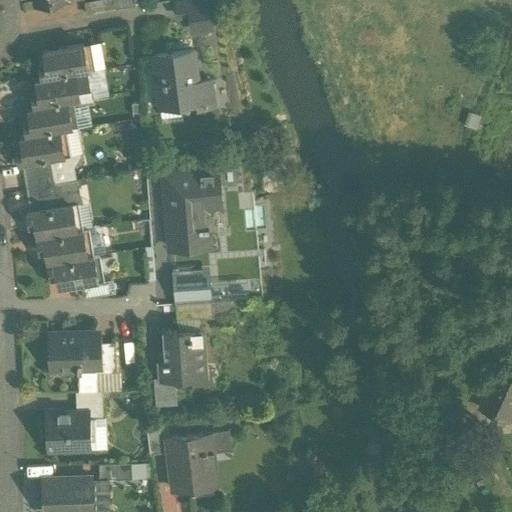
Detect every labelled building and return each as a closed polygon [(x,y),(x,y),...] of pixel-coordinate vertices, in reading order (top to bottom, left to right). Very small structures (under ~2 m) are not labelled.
[(107,0),(103,0),(84,3),(86,14),(109,10),(107,0)] [(113,0),(115,9),(135,6),(133,0),(113,0)] [(204,0),(176,0),(179,16),(191,14),(192,24),(198,23),(199,29),(209,27),(204,0)] [(83,43),(43,50),(45,62),(41,62),(39,62),(42,78),(88,70),(83,43)] [(193,48),(153,53),(156,74),(162,73),(166,106),(181,104),(197,102),(200,102),(197,80),(193,48)] [(42,78),(35,79),(37,90),(33,91),(31,91),(34,107),(68,101),(93,96),(88,70),(42,78)] [(166,106),(162,73),(156,74),(162,120),(183,117),(181,104),(166,106)] [(210,79),(197,80),(200,102),(197,102),(198,106),(214,104),(210,79)] [(34,107),(27,108),(29,119),(25,120),(25,119),(23,120),(26,135),(60,130),(72,127),(68,101),(34,107)] [(26,135),(19,137),(21,148),(17,149),(17,148),(16,148),(18,164),(22,164),(50,159),(64,156),(60,130),(26,135)] [(50,159),(22,164),(24,175),(52,170),(50,159)] [(209,169),(165,172),(165,175),(168,175),(169,188),(173,188),(175,200),(171,201),(169,204),(168,207),(171,243),(193,241),(192,228),(207,227),(208,227),(208,224),(206,224),(204,206),(216,205),(214,186),(210,187),(209,169)] [(52,170),(24,175),(26,187),(54,182),(52,170)] [(31,210),(27,211),(29,227),(31,227),(31,226),(35,225),(37,237),(77,230),(73,205),(82,203),(77,179),(54,183),(56,194),(58,206),(31,210)] [(54,182),(26,187),(29,199),(56,194),(54,183),(54,182)] [(56,194),(29,199),(31,210),(58,206),(56,194)] [(216,205),(204,206),(206,224),(208,224),(208,227),(207,227),(207,232),(226,231),(223,205),(216,205)] [(101,226),(83,229),(88,255),(94,254),(105,253),(101,226)] [(192,228),(193,241),(208,240),(207,232),(207,227),(192,228)] [(77,230),(37,237),(40,252),(41,252),(46,251),(48,262),(88,255),(83,229),(77,230)] [(88,255),(48,262),(50,278),(52,278),(52,277),(56,276),(58,288),(81,284),(98,281),(94,254),(88,255)] [(172,269),(174,285),(210,282),(209,266),(172,269)] [(113,278),(98,281),(81,284),(83,298),(116,293),(113,278)] [(210,282),(212,299),(249,296),(248,279),(210,282)] [(210,282),(174,285),(175,302),(212,299),(210,282)] [(212,299),(175,302),(176,319),(213,316),(212,299)] [(202,328),(166,331),(168,360),(160,361),(161,376),(161,378),(174,377),(192,376),(192,370),(205,369),(205,368),(202,328)] [(94,333),(57,334),(57,332),(48,333),(50,368),(78,367),(78,372),(82,373),(82,362),(95,362),(94,342),(96,342),(95,330),(94,330),(94,333)] [(96,342),(94,342),(95,362),(95,373),(115,372),(114,341),(96,342)] [(214,367),(205,368),(205,369),(192,370),(192,376),(193,384),(215,383),(214,367)] [(511,417),(511,381),(496,375),(484,407),(511,418),(511,417)] [(174,377),(161,378),(161,376),(154,377),(156,403),(176,402),(174,377)] [(102,390),(75,391),(76,410),(89,409),(90,417),(103,416),(102,390)] [(76,410),(45,412),(47,450),(91,448),(90,417),(89,409),(76,410)] [(167,421),(146,424),(150,452),(169,450),(167,434),(168,434),(167,421)] [(168,434),(167,434),(169,450),(173,449),(175,466),(171,467),(174,489),(175,489),(174,483),(188,481),(188,487),(189,487),(188,481),(213,478),(214,484),(215,484),(211,450),(216,450),(214,430),(229,428),(229,427),(168,434)] [(214,430),(216,450),(232,448),(229,428),(214,430)] [(151,461),(131,462),(132,477),(153,476),(151,461)] [(132,477),(131,462),(99,463),(99,478),(99,479),(109,478),(132,477)] [(91,475),(43,477),(44,511),(78,511),(93,511),(91,478),(91,475)] [(91,478),(93,511),(110,511),(109,478),(99,479),(99,478),(91,478)]
